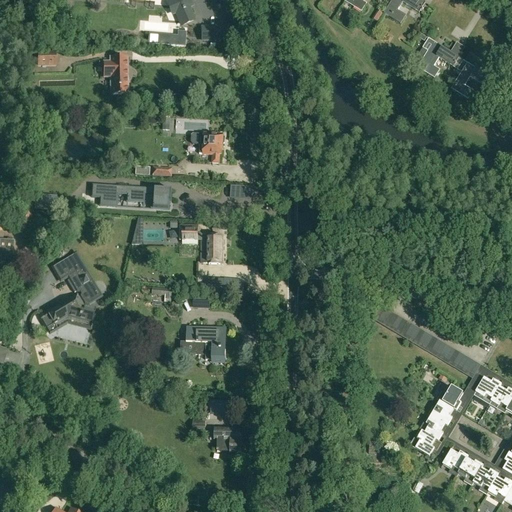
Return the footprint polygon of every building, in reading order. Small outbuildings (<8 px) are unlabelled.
[(188,0),(170,0),(172,3),(170,4),(175,14),(176,14),(182,26),(194,21),(188,9),(192,7),(188,0)] [(381,0),(345,0),(345,2),(362,13),(367,4),(359,0),(377,0),(380,1),(381,0)] [(386,0),(391,3),(384,14),(401,25),(406,17),(397,11),(403,3),(419,14),(421,10),(422,11),(423,9),(422,9),(425,4),(418,0),(386,0)] [(196,41),(210,40),(210,28),(196,28),(196,41)] [(177,37),(149,35),(148,45),(185,47),(186,33),(178,32),(177,37)] [(457,71),(458,71),(460,67),(456,64),(459,59),(441,48),(429,40),(418,57),(423,61),(418,69),(435,79),(439,73),(430,67),(437,58),(462,73),(457,71)] [(56,65),(56,57),(56,54),(37,54),(37,57),(37,65),(56,65)] [(103,79),(111,79),(111,96),(128,95),(127,58),(110,58),(110,62),(103,62),(103,79)] [(462,73),(458,71),(457,71),(462,73),(451,90),(468,100),(472,94),(464,89),(470,79),(487,89),(489,86),(490,86),(491,85),(490,84),(493,80),(467,64),(462,73)] [(200,135),(200,145),(200,155),(204,155),(213,156),(213,164),(219,164),(219,156),(221,156),(222,147),(224,146),(224,140),(222,138),(222,136),(215,136),(215,134),(208,134),(208,135),(205,135),(205,136),(200,135)] [(149,168),(135,167),(135,175),(149,176),(149,168)] [(152,170),(152,177),(172,178),(173,169),(153,168),(152,170)] [(324,177),(316,184),(323,191),(330,185),(324,177)] [(171,201),(172,191),(92,186),(91,198),(100,199),(99,207),(116,208),(117,195),(127,195),(126,202),(143,203),(144,195),(153,196),(152,209),(168,210),(169,201),(171,201)] [(54,200),(32,198),(31,211),(54,212),(54,207),(54,200)] [(18,222),(22,224),(27,226),(32,217),(23,212),(18,222)] [(183,226),(183,241),(197,241),(197,226),(183,226)] [(222,264),(222,237),(201,237),(201,263),(209,263),(209,264),(222,264)] [(0,263),(12,264),(13,251),(14,241),(0,240),(0,263)] [(42,321),(44,325),(48,331),(60,324),(61,326),(70,321),(69,318),(72,316),(74,319),(93,324),(96,310),(89,308),(90,305),(102,297),(76,254),(53,268),(61,281),(66,278),(77,295),(48,313),(49,316),(42,321)] [(224,293),(227,293),(243,295),(244,282),(225,280),(224,293)] [(378,321),(384,310),(380,307),(373,318),(378,321)] [(378,321),(382,323),(389,312),(384,310),(378,321)] [(382,323),(386,326),(393,315),(389,312),(382,323)] [(393,315),(386,326),(391,329),(397,317),(393,315)] [(391,329),(395,331),(402,320),(397,317),(391,329)] [(395,331),(400,334),(406,323),(402,320),(395,331)] [(400,334),(404,337),(411,325),(406,323),(400,334)] [(408,339),(415,328),(411,325),(404,337),(408,339)] [(225,362),(226,329),(187,328),(186,343),(181,343),(181,356),(207,357),(207,355),(213,355),(212,362),(225,362)] [(408,339),(413,342),(419,330),(415,328),(408,339)] [(424,333),(419,330),(413,342),(418,345),(424,333)] [(428,336),(421,347),(426,350),(433,338),(428,336)] [(426,350),(430,352),(437,341),(433,338),(426,350)] [(430,352),(435,355),(441,344),(437,341),(430,352)] [(439,357),(446,346),(441,344),(435,355),(439,357)] [(439,357),(443,360),(450,349),(446,346),(439,357)] [(443,360),(448,363),(455,351),(450,349),(443,360)] [(455,351),(448,363),(452,365),(459,354),(455,351)] [(452,365),(457,368),(463,357),(459,354),(452,365)] [(468,359),(463,357),(457,368),(461,370),(468,359)] [(461,370),(465,373),(472,362),(468,359),(461,370)] [(472,362),(465,373),(470,376),(476,364),(472,362)] [(491,403),(492,400),(498,389),(500,385),(493,381),(494,379),(486,374),(476,391),(477,392),(476,394),(483,398),(480,401),(489,406),(491,403)] [(500,385),(498,389),(492,400),(491,403),(498,407),(496,410),(504,415),(506,412),(507,409),(511,400),(511,392),(508,390),(509,388),(501,383),(500,385)] [(468,399),(451,389),(448,388),(443,395),(440,393),(436,402),(439,404),(441,405),(453,411),(457,404),(463,407),(468,399)] [(430,419),(432,420),(444,427),(444,426),(448,428),(452,421),(454,423),(459,414),(457,413),(453,411),(441,405),(439,404),(435,411),(431,409),(427,417),(430,419)] [(421,434),(423,435),(435,442),(435,441),(439,444),(443,437),(445,438),(450,430),(448,428),(444,426),(444,427),(432,420),(430,419),(426,426),(422,424),(418,432),(421,434)] [(205,422),(193,421),(192,435),(205,435),(205,422)] [(239,455),(240,430),(214,430),(214,440),(217,440),(217,451),(230,451),(230,455),(239,455)] [(439,444),(435,441),(435,442),(423,435),(419,442),(413,439),(409,447),(426,457),(430,450),(436,453),(441,445),(439,444)] [(458,475),(459,473),(466,462),(468,458),(461,454),(462,452),(454,447),(444,464),(443,466),(451,471),(448,474),(456,479),(458,475)] [(473,484),(474,482),(481,471),(483,467),(476,463),(477,461),(469,456),(468,458),(466,462),(459,473),(458,475),(465,480),(463,483),(471,488),(473,484)] [(511,457),(509,456),(505,463),(501,460),(496,469),(511,477),(511,457)] [(488,493),(490,491),(496,480),(499,476),(491,472),(493,470),(485,465),(483,467),(481,471),(474,482),(473,484),(480,488),(478,492),(486,497),(488,493)] [(499,476),(496,480),(490,491),(488,493),(495,497),(493,501),(501,506),(505,500),(511,487),(511,484),(507,481),(508,479),(500,474),(499,476)]
